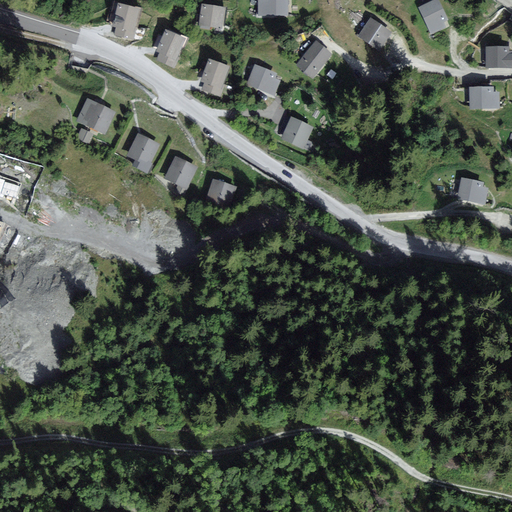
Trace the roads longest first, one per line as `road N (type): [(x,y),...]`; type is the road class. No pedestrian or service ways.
road 1 (residential): [(0,15),(125,57),(233,142),(384,236),(511,268)]
road 2 (track): [(511,501),(430,484),(343,434),(313,429),(181,452),(61,436),(0,442)]
road 3 (track): [(427,247),(420,261),(379,261),(275,221),(159,269),(96,236),(52,248),(0,214)]
road 4 (track): [(362,224),(460,211),(511,227)]
